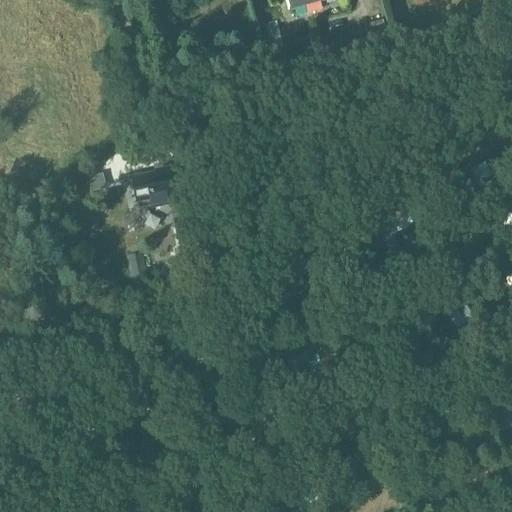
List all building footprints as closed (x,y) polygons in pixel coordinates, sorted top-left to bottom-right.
[(288,0),(292,11),(331,0),(288,0)] [(482,0),(486,17),(499,14),(494,0),(482,0)] [(276,23),(264,26),(271,49),(282,46),(276,23)] [(382,23),(367,27),(374,55),(389,51),(382,23)] [(356,43),(328,51),(332,65),(360,57),(356,43)] [(309,55),(298,58),(302,70),(313,67),(309,55)] [(450,83),(442,57),(427,62),(435,88),(450,83)] [(299,78),(295,64),(275,69),(278,83),(299,78)] [(165,165),(153,167),(155,174),(132,178),(139,210),(173,203),(165,165)] [(458,173),(440,186),(451,202),(469,188),(458,173)] [(493,230),(511,210),(498,198),(480,218),(493,230)] [(185,217),(175,220),(178,236),(189,234),(185,217)] [(409,223),(386,242),(400,259),(423,240),(409,223)] [(208,230),(191,233),(198,269),(216,265),(208,230)] [(176,266),(165,268),(167,280),(178,278),(197,274),(195,264),(191,247),(181,249),(173,251),(176,266)] [(262,301),(272,317),(298,300),(288,284),(262,301)] [(374,303),(361,318),(385,338),(398,323),(374,303)] [(465,337),(453,322),(437,336),(448,350),(465,337)] [(196,333),(169,348),(179,364),(205,349),(196,333)] [(72,380),(42,392),(49,409),(79,397),(72,380)] [(247,409),(227,400),(216,425),(236,434),(247,409)] [(147,408),(125,407),(123,439),(145,440),(147,408)] [(511,409),(503,409),(503,428),(511,427),(511,409)] [(369,452),(357,435),(335,450),(347,467),(369,452)] [(62,448),(66,465),(99,457),(94,439),(62,448)] [(309,486),(285,497),(291,511),(293,511),(316,502),(309,486)]
